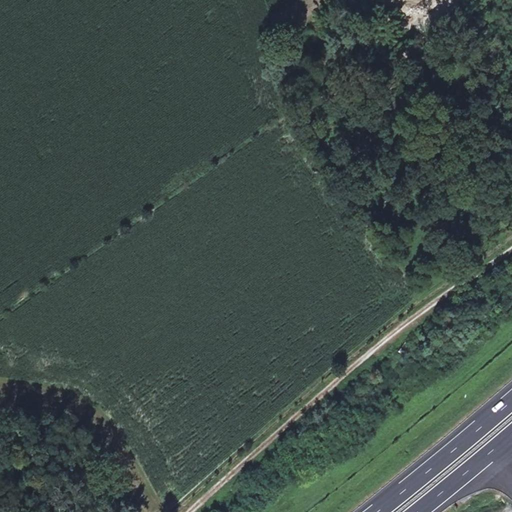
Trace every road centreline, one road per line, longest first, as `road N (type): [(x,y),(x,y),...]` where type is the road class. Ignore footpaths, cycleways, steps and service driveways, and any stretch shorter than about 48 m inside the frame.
road 1 (motorway): [(511,399),(375,511)]
road 2 (motorway): [(418,511),(511,435)]
